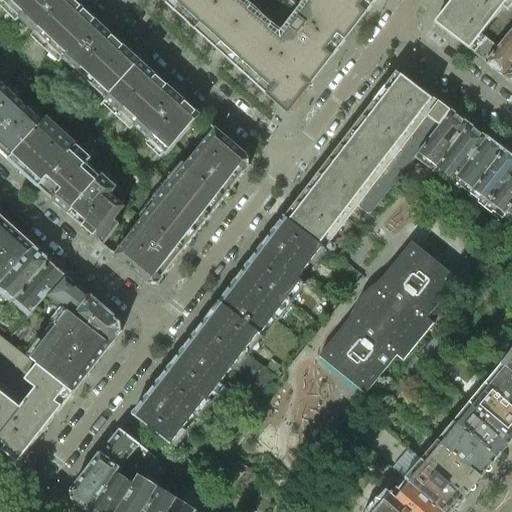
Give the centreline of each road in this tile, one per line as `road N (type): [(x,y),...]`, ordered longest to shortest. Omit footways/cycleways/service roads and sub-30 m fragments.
road 1 (residential): [(289,161),(106,0)]
road 2 (residential): [(158,333),(15,511)]
road 3 (residential): [(0,184),(158,333)]
road 4 (residential): [(289,161),(158,333)]
road 5 (residential): [(393,27),(289,161)]
road 6 (residential): [(393,27),(511,121)]
